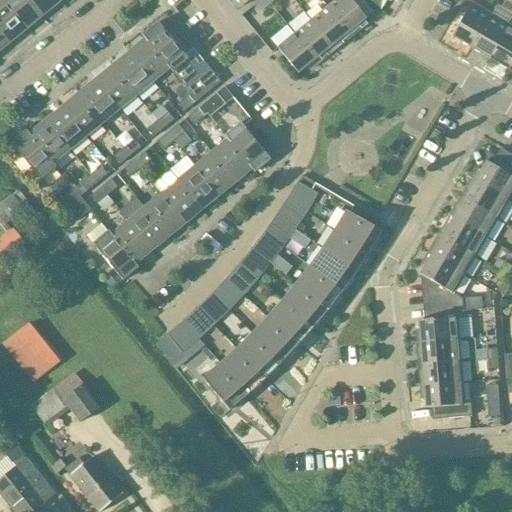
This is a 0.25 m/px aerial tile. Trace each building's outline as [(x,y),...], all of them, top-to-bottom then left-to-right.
[(42,16),(29,0),(4,0),(3,1),(26,29),(42,16)] [(29,0),(42,16),(59,2),(57,0),(29,0)] [(269,5),(265,0),(261,0),(254,6),(260,12),(269,5)] [(349,0),(337,0),(328,8),(352,37),(360,31),(356,26),(365,19),(349,0)] [(26,29),(3,1),(0,3),(0,31),(9,43),(26,29)] [(471,49),(490,15),(471,4),(452,37),(471,49)] [(344,44),(352,37),(328,8),(311,22),(332,47),(340,40),(344,44)] [(489,60),(509,26),(490,15),(471,49),(489,60)] [(294,35),(318,64),(326,58),(323,54),(332,47),(311,22),(294,35)] [(142,36),(146,41),(146,40),(169,68),(169,69),(172,73),(188,60),(158,23),(142,36)] [(508,70),(511,63),(511,28),(509,26),(489,60),(508,70)] [(0,50),(9,43),(0,31),(0,50)] [(318,64),(294,35),(277,49),(298,74),(307,67),(310,71),(318,64)] [(130,54),(152,82),(169,69),(169,68),(146,40),(146,41),(130,54)] [(113,68),(136,96),(152,82),(130,54),(113,68)] [(96,81),(119,109),(136,96),(113,68),(96,81)] [(198,88),(188,97),(194,105),(221,83),(209,69),(193,82),(198,88)] [(79,95),(102,123),(119,109),(96,81),(79,95)] [(198,109),(204,117),(207,115),(210,118),(233,98),(224,88),(198,109)] [(102,123),(79,95),(63,109),(86,137),(102,123)] [(194,105),(188,97),(177,105),(184,113),(194,105)] [(86,137),(63,109),(46,122),(69,150),(86,137)] [(194,126),(204,117),(198,109),(187,118),(194,126)] [(157,122),(163,130),(174,121),(167,113),(157,122)] [(69,150),(46,122),(30,136),(29,136),(52,164),(53,163),(69,150)] [(153,138),(163,130),(157,122),(147,130),(153,138)] [(224,137),(228,142),(228,141),(251,169),(255,174),(271,161),(240,124),(224,137)] [(178,126),(167,134),(174,142),(184,134),(178,126)] [(56,168),(53,163),(52,164),(29,136),(30,136),(26,131),(10,144),(40,181),(56,168)] [(174,142),(167,134),(157,143),(164,151),(174,142)] [(124,149),(130,157),(140,148),(134,141),(124,149)] [(228,141),(228,142),(212,155),(235,182),(251,169),(228,141)] [(120,165),(130,157),(124,149),(113,157),(120,165)] [(144,153),(134,162),(140,170),(151,161),(144,153)] [(511,156),(507,153),(498,170),(486,163),(481,171),(477,169),(471,179),(508,201),(511,194),(511,156)] [(235,182),(212,155),(195,168),(218,196),(235,182)] [(140,170),(134,162),(124,170),(130,178),(140,170)] [(90,176),(96,184),(107,176),(100,168),(90,176)] [(218,196),(195,168),(178,182),(201,210),(218,196)] [(90,176),(73,190),(80,198),(96,184),(90,176)] [(508,201),(471,179),(464,190),(468,193),(464,200),(497,220),(508,201)] [(111,181),(101,189),(107,197),(118,189),(111,181)] [(162,196),(185,223),(201,210),(178,182),(162,196)] [(317,195),(298,184),(293,191),(312,202),(317,195)] [(107,197),(101,189),(90,198),(97,206),(107,197)] [(0,225),(22,209),(12,196),(0,205),(0,225)] [(66,196),(58,202),(66,213),(74,207),(72,204),(66,196)] [(185,223),(162,196),(145,209),(168,237),(185,223)] [(497,220),(464,200),(459,208),(455,206),(449,216),(486,238),(497,220)] [(74,207),(66,213),(75,223),(83,217),(76,209),(74,207)] [(168,237),(145,209),(128,223),(151,251),(168,237)] [(281,211),(276,218),(294,230),(299,223),(281,211)] [(348,212),(336,232),(370,253),(382,233),(348,212)] [(447,230),(442,238),(475,257),(486,238),(449,216),(442,227),(447,230)] [(294,230),(276,218),(271,225),(289,237),(294,230)] [(151,251),(128,223),(112,236),(112,237),(134,265),(135,264),(151,251)] [(13,229),(0,239),(0,254),(6,263),(26,246),(13,229)] [(139,269),(135,264),(134,265),(112,237),(112,236),(108,232),(92,245),(123,282),(139,269)] [(336,232),(324,251),(357,273),(370,253),(336,232)] [(475,257),(442,238),(437,245),(433,243),(427,254),(464,276),(475,257)] [(258,244),(252,250),(270,264),(275,257),(258,244)] [(270,264),(252,250),(247,257),(264,271),(270,264)] [(343,292),(357,273),(324,251),(311,269),(343,292)] [(429,281),(431,309),(463,306),(462,299),(453,294),(464,276),(427,254),(420,265),(425,267),(420,275),(429,281)] [(499,271),(507,276),(511,267),(504,262),(499,271)] [(303,279),(297,286),(329,311),(343,292),(311,269),(303,279)] [(502,284),(507,276),(499,271),(494,279),(502,284)] [(232,274),(226,281),(242,296),(248,289),(232,274)] [(242,296),(226,281),(220,287),(237,302),(242,296)] [(314,329),(329,311),(297,286),(283,303),(314,329)] [(492,299),(482,300),(483,310),(493,309),(492,299)] [(314,329),(283,303),(274,313),(268,320),(298,347),(314,329)] [(204,304),(198,310),(213,326),(220,320),(204,304)] [(463,306),(431,309),(432,321),(418,322),(419,331),(414,332),(415,344),(458,341),(457,320),(464,319),(463,306)] [(213,326),(198,310),(192,315),(207,331),(213,326)] [(282,364),(298,347),(268,320),(253,336),(282,364)] [(5,342),(33,383),(64,362),(36,321),(5,342)] [(183,323),(174,331),(188,348),(198,340),(183,323)] [(188,348),(174,331),(167,336),(181,353),(188,348)] [(244,345),(238,351),(265,381),(282,364),(253,336),(244,345)] [(458,341),(415,344),(417,357),(421,357),(422,365),(460,362),(458,341)] [(488,360),(497,359),(497,350),(487,350),(488,360)] [(248,396),(265,381),(238,351),(221,365),(248,396)] [(498,369),(497,359),(488,360),(488,370),(498,369)] [(460,362),(422,365),(423,375),(418,375),(419,387),(462,384),(460,362)] [(248,396),(221,365),(204,381),(229,412),(248,396)] [(75,375),(29,405),(44,424),(67,407),(79,423),(100,408),(75,375)] [(464,405),(462,384),(419,387),(420,400),(425,399),(426,409),(439,408),(440,420),(471,418),(470,404),(464,405)] [(499,402),(487,402),(488,418),(500,417),(499,402)] [(23,456),(14,444),(3,453),(12,464),(23,456)] [(83,463),(79,458),(65,469),(69,474),(98,511),(122,494),(93,456),(83,463)] [(27,459),(16,468),(0,480),(0,492),(15,511),(32,511),(55,495),(27,459)] [(51,468),(56,475),(68,467),(62,460),(51,468)]
